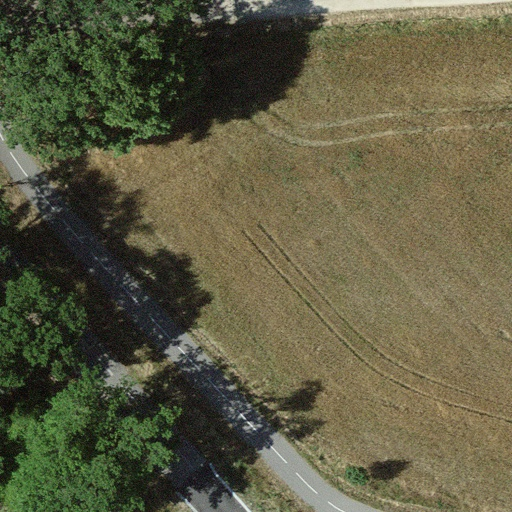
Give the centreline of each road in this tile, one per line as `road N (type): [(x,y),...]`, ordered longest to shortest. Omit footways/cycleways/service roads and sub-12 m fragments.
road 1 (track): [(382,0),(0,24)]
road 2 (unclassified): [(0,253),(212,511)]
